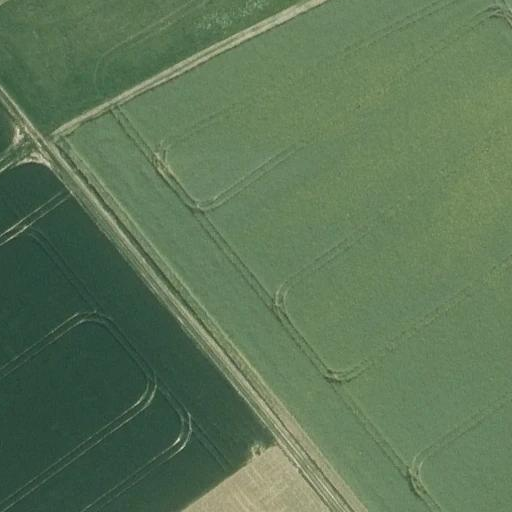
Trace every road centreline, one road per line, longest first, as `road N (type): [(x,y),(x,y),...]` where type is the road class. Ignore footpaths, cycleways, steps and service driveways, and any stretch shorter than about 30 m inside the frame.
road 1 (track): [(0,93),(340,511)]
road 2 (track): [(316,0),(40,143),(0,172)]
